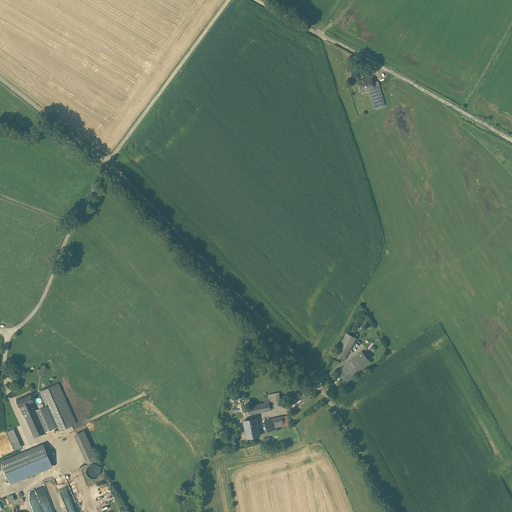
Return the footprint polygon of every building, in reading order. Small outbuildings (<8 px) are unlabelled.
[(372,75),(353,80),(357,93),(376,87),(372,75)] [(335,353),(345,359),(357,337),(346,331),(335,353)] [(364,350),(339,370),(347,381),(373,361),(364,350)] [(41,365),(38,373),(43,375),(47,368),(41,365)] [(75,422),(59,383),(41,391),(45,401),(50,412),(57,429),(75,422)] [(16,400),(19,407),(34,400),(31,393),(16,400)] [(304,400),(305,403),(311,399),(309,396),(292,405),(294,410),(303,405),(301,402),(304,400)] [(270,399),(249,403),(252,414),(272,410),(270,399)] [(41,416),(36,404),(34,400),(19,407),(32,437),(48,431),(41,416)] [(41,416),(50,412),(45,401),(36,404),(41,416)] [(283,415),(273,418),(274,426),(285,424),(283,415)] [(258,417),(244,420),(248,438),(262,435),(261,429),(259,420),(258,417)] [(273,418),(259,420),(261,429),(274,426),(273,418)] [(15,450),(21,447),(13,429),(7,431),(15,450)] [(97,458),(85,430),(76,434),(88,462),(97,458)] [(53,465),(45,444),(3,461),(11,482),(53,465)] [(90,478),(93,479),(95,478),(97,477),(99,475),(100,473),(100,470),(99,468),(98,466),(96,464),(93,464),(91,464),(88,465),(87,467),(86,470),(86,472),(86,475),(88,477),(90,478)] [(60,486),(60,481),(57,482),(41,504),(43,511),(47,511),(53,505),(53,506),(57,506),(55,504),(59,499),(60,506),(62,503),(62,507),(56,510),(56,511),(90,511),(76,475),(62,480),(74,479),(75,485),(71,485),(71,489),(68,486),(69,485),(64,481),(60,486)]
